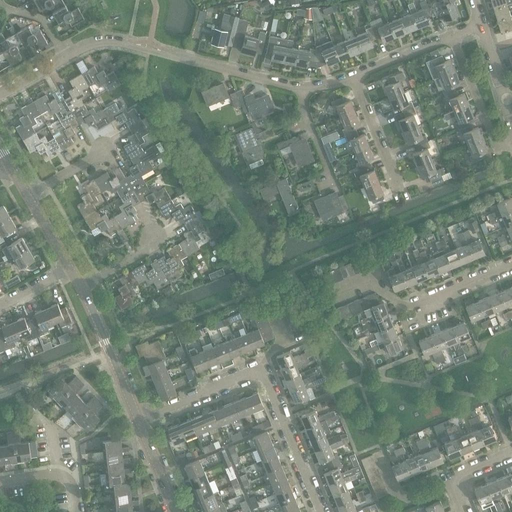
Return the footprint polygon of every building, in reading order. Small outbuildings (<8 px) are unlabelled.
[(49,7),(52,11),(65,4),(62,0),(34,0),(40,9),(46,6),(49,7)] [(267,0),(262,3),(266,10),(273,6),(269,0),(267,0)] [(440,5),(446,20),(458,15),(451,0),(443,0),(445,3),(440,5)] [(511,0),(490,0),(494,9),(511,2),(511,0)] [(421,6),(422,9),(417,11),(413,2),(407,4),(412,13),(417,27),(428,22),(426,17),(431,15),(427,4),(421,6)] [(511,9),(511,2),(494,9),(497,20),(510,16),(509,10),(511,9)] [(77,7),(71,10),(68,10),(65,4),(52,11),(59,23),(65,19),(68,20),(71,25),(84,18),(77,7)] [(329,13),(333,12),(331,6),(331,7),(330,5),(322,8),(325,15),(329,13)] [(312,8),(311,8),(313,19),(313,20),(321,17),(318,7),(317,6),(312,8)] [(313,19),(311,8),(306,8),(305,10),(304,16),(304,18),(313,19)] [(199,10),(196,21),(203,23),(206,12),(199,10)] [(406,31),(417,27),(412,13),(400,18),(406,31)] [(211,30),(210,34),(212,35),(211,42),(231,47),(233,40),(235,30),(238,18),(238,17),(231,16),(229,23),(222,21),(220,29),(214,28),(214,31),(211,30)] [(511,27),(511,21),(510,16),(497,20),(501,32),(511,27)] [(235,30),(233,40),(242,43),(240,51),(254,54),(255,49),(261,50),(266,33),(259,31),(257,39),(244,35),(247,26),(241,24),(242,19),(238,18),(235,30)] [(383,41),(394,36),(389,23),(383,25),(381,19),(379,18),(370,22),(371,27),(376,37),(381,35),(383,41)] [(400,18),(389,23),(394,36),(406,31),(400,18)] [(32,32),(28,25),(17,31),(24,44),(29,41),(32,42),(36,49),(43,44),(48,42),(40,29),(35,32),(32,32)] [(370,40),(376,37),(371,27),(365,29),(366,32),(355,36),(361,50),(372,45),(370,40)] [(9,47),(4,50),(11,63),(22,57),(18,50),(19,47),(24,44),(17,31),(6,38),(10,44),(9,47)] [(347,32),(342,34),(350,54),(361,50),(355,36),(350,39),(347,32)] [(339,59),(350,54),(342,34),(341,34),(344,41),(333,45),(339,59)] [(271,53),(270,59),(283,62),(287,40),(269,36),(266,52),(271,53)] [(48,42),(43,44),(46,49),(52,45),(50,40),(48,42)] [(283,62),(294,64),(297,49),(291,48),(293,41),(287,40),(283,62)] [(315,44),(316,49),(317,62),(317,65),(326,62),(327,64),(339,59),(333,45),(327,48),(324,41),(315,44)] [(317,65),(317,62),(316,49),(310,48),(309,51),(297,49),(294,64),(306,66),(306,64),(316,66),(317,65)] [(0,69),(11,63),(4,50),(0,52),(0,69)] [(435,65),(440,76),(454,70),(449,58),(444,61),(442,55),(430,60),(432,66),(435,65)] [(97,72),(93,65),(81,72),(88,85),(94,81),(98,87),(103,83),(107,90),(120,83),(112,70),(105,74),(102,69),(97,72)] [(453,84),(459,81),(454,70),(440,76),(445,87),(441,88),(444,94),(455,89),(453,84)] [(64,98),(71,111),(84,104),(80,97),(84,94),(81,89),(88,85),(81,72),(68,79),(72,86),(67,89),(70,95),(64,98)] [(401,72),(388,78),(390,83),(384,86),(388,97),(403,91),(399,81),(404,78),(401,72)] [(202,92),(207,105),(228,96),(223,83),(202,92)] [(242,89),(236,91),(236,92),(237,92),(242,106),(245,113),(250,110),(253,118),(253,117),(255,118),(261,116),(261,114),(269,111),(267,106),(271,104),(268,95),(254,100),(251,94),(245,97),(242,89)] [(458,95),(455,89),(444,94),(447,100),(449,99),(454,110),(468,103),(463,92),(458,95)] [(408,102),(403,91),(388,97),(393,109),(400,106),(402,111),(413,107),(410,101),(408,102)] [(236,92),(230,94),(235,108),(242,106),(237,92),(236,92)] [(59,118),(71,111),(64,98),(57,102),(54,97),(49,100),(45,93),(33,100),(40,112),(47,109),(50,114),(55,111),(59,118)] [(336,106),(340,117),(355,111),(350,100),(344,102),(342,97),(330,101),(333,107),(336,106)] [(15,127),(22,139),(35,131),(31,125),(36,122),(33,117),(40,112),(33,100),(20,107),(24,114),(19,117),(22,123),(15,127)] [(115,101),(102,109),(109,122),(116,118),(119,123),(125,120),(128,126),(141,119),(134,107),(127,111),(124,105),(119,108),(115,101)] [(467,118),(473,116),(468,103),(454,110),(447,113),(449,118),(456,116),(458,121),(455,122),(458,128),(469,123),(467,118)] [(97,129),(109,122),(102,109),(95,112),(92,107),(87,110),(84,104),(71,111),(78,123),(85,119),(88,125),(93,122),(97,129)] [(398,119),(403,131),(417,125),(413,114),(415,113),(413,107),(402,111),(405,117),(398,119)] [(60,132),(54,136),(62,149),(73,142),(69,135),(74,132),(71,127),(78,123),(71,111),(59,118),(62,124),(57,127),(60,132)] [(353,125),(360,122),(355,111),(340,117),(345,128),(342,129),(345,135),(356,130),(353,125)] [(123,145),(130,157),(143,150),(139,143),(144,140),(141,135),(148,131),(141,119),(128,126),(132,133),(127,136),(130,141),(123,145)] [(463,133),(468,144),(482,138),(477,126),(472,129),(469,123),(458,128),(460,134),(463,133)] [(425,134),(422,136),(417,125),(403,131),(407,142),(414,140),(417,145),(427,140),(425,134)] [(262,157),(261,154),(264,152),(260,145),(262,144),(260,139),(273,133),(271,128),(254,134),(251,127),(236,134),(238,139),(248,163),(250,168),(263,163),(261,158),(262,157)] [(350,140),(354,151),(369,145),(364,134),(358,136),(356,130),(345,135),(347,141),(350,140)] [(49,156),(62,149),(54,136),(47,140),(44,135),(39,138),(35,131),(22,139),(29,151),(36,147),(40,153),(45,150),(49,156)] [(336,132),(320,138),(323,144),(328,141),(338,137),(336,132)] [(298,165),(313,160),(306,144),(301,146),(297,136),(277,144),(279,149),(290,145),(298,165)] [(481,152),(487,149),(482,138),(468,144),(472,154),(469,155),(472,162),(483,157),(481,152)] [(412,153),(417,165),(432,159),(427,148),(430,146),(427,140),(417,145),(419,150),(412,153)] [(323,144),(322,144),(329,162),(336,159),(328,141),(323,144)] [(146,172),(153,168),(149,160),(161,153),(155,144),(143,151),(143,150),(130,157),(134,164),(129,167),(132,172),(125,176),(132,188),(144,181),(141,175),(146,172)] [(368,159),(374,157),(369,145),(354,151),(359,162),(356,163),(359,169),(353,171),(370,164),(368,159)] [(443,167),(436,169),(432,159),(417,165),(422,176),(428,173),(431,179),(445,173),(443,167)] [(173,166),(170,160),(164,164),(168,169),(173,166)] [(360,176),(364,186),(379,181),(374,169),(372,170),(370,164),(353,171),(356,177),(360,176)] [(459,176),(456,168),(455,168),(450,170),(453,178),(459,176)] [(106,171),(94,178),(101,191),(109,187),(112,193),(117,190),(120,195),(132,188),(125,176),(119,180),(116,175),(110,178),(106,171)] [(293,182),(299,179),(297,173),(291,176),(293,182)] [(279,192),(288,215),(299,211),(285,177),(274,182),(274,183),(260,189),(264,198),(279,192)] [(77,204),(84,216),(96,209),(93,203),(98,200),(95,195),(101,191),(94,178),(82,185),(86,192),(80,195),(84,200),(77,204)] [(300,191),(314,186),(311,179),(297,185),(300,191)] [(154,199),(158,206),(171,198),(164,186),(157,190),(154,185),(148,188),(144,181),(132,188),(139,201),(146,197),(149,202),(154,199)] [(382,193),(384,192),(379,181),(364,186),(369,198),(371,197),(373,202),(384,198),(382,193)] [(184,191),(181,185),(175,189),(178,195),(184,191)] [(134,219),(131,213),(136,210),(133,204),(139,201),(132,188),(120,195),(124,202),(119,205),(122,210),(115,214),(122,227),(134,219)] [(343,211),(343,210),(348,208),(343,195),(337,197),(335,192),(314,200),(320,213),(322,219),(343,211)] [(175,220),(181,217),(184,223),(198,215),(190,202),(182,207),(179,201),(174,204),(171,198),(158,206),(165,218),(172,214),(175,220)] [(488,215),(490,220),(511,210),(511,203),(510,198),(496,203),(499,210),(488,215)] [(0,221),(9,216),(3,205),(0,206),(0,221)] [(122,227),(115,214),(108,218),(105,213),(100,216),(96,209),(84,216),(91,228),(98,224),(101,230),(106,226),(110,233),(122,227)] [(511,222),(511,210),(490,220),(491,224),(498,221),(498,222),(503,220),(505,225),(511,222)] [(357,211),(351,214),(355,221),(360,218),(357,211)] [(205,228),(198,215),(184,223),(188,230),(183,233),(186,238),(179,242),(187,254),(199,247),(196,241),(201,238),(198,232),(205,228)] [(15,226),(9,216),(0,221),(0,233),(1,235),(15,226)] [(472,232),(479,230),(475,220),(468,223),(472,232)] [(497,237),(499,241),(511,235),(511,222),(505,225),(508,232),(497,237)] [(483,253),(477,239),(472,241),(467,229),(461,232),(472,257),(483,253)] [(462,245),(455,248),(461,262),(472,257),(461,232),(457,233),(462,245)] [(511,235),(499,241),(501,246),(511,241),(511,235)] [(2,248),(8,259),(27,248),(21,237),(7,245),(2,248)] [(417,248),(424,246),(421,239),(412,242),(414,247),(416,246),(417,248)] [(450,267),(461,262),(455,248),(450,250),(445,239),(439,241),(442,248),(443,250),(450,267)] [(181,258),(187,254),(179,242),(168,249),(172,255),(166,258),(169,263),(162,267),(170,280),(182,273),(178,266),(184,263),(181,258)] [(19,266),(33,258),(27,248),(8,259),(11,264),(17,261),(19,266)] [(417,280),(428,276),(419,253),(417,248),(412,250),(415,258),(417,264),(411,266),(417,280)] [(432,254),(433,257),(439,271),(450,267),(443,250),(432,254)] [(392,251),(378,256),(380,262),(389,258),(390,262),(392,261),(393,264),(396,263),(395,260),(396,259),(392,251)] [(428,276),(439,271),(433,257),(427,260),(423,251),(419,253),(428,276)] [(371,268),(376,266),(372,255),(366,257),(371,268)] [(366,257),(361,259),(365,270),(371,268),(366,257)] [(401,271),(400,271),(406,285),(417,280),(411,266),(406,269),(400,257),(397,258),(399,264),(398,264),(401,271)] [(360,272),(365,270),(361,259),(355,261),(360,272)] [(355,261),(349,264),(354,275),(360,272),(355,261)] [(144,262),(131,270),(139,282),(145,278),(148,283),(154,280),(158,288),(170,280),(162,267),(155,271),(153,266),(148,269),(144,262)] [(348,277),(354,275),(349,264),(344,266),(348,277)] [(344,266),(338,268),(343,279),(348,277),(344,266)] [(222,268),(208,274),(211,280),(224,274),(222,268)] [(337,282),(343,279),(338,268),(333,271),(337,282)] [(135,291),(132,286),(139,282),(131,270),(119,277),(123,283),(118,286),(121,292),(114,296),(121,309),(134,301),(130,294),(135,291)] [(333,271),(327,273),(332,284),(337,282),(333,271)] [(394,290),(406,285),(400,271),(388,276),(394,290)] [(326,286),(332,284),(327,273),(321,275),(326,286)] [(167,297),(176,291),(172,284),(162,289),(167,297)] [(511,292),(510,288),(499,292),(505,306),(511,303),(511,292)] [(494,311),(505,306),(499,292),(488,297),(494,311)] [(279,303),(291,298),(288,293),(277,297),(279,303)] [(375,293),(369,295),(373,306),(379,303),(375,293)] [(368,308),(373,306),(369,295),(363,297),(368,308)] [(362,310),(363,310),(368,308),(363,297),(358,300),(362,310)] [(488,297),(477,302),(482,315),(494,311),(488,297)] [(293,304),(291,298),(279,303),(281,308),(293,304)] [(358,300),(353,302),(357,313),(362,310),(358,300)] [(351,315),(357,313),(353,302),(347,304),(351,315)] [(361,319),(362,324),(388,314),(383,302),(379,303),(373,306),(368,308),(363,310),(366,317),(361,319)] [(471,320),(482,315),(477,302),(466,306),(471,320)] [(61,312),(57,303),(46,308),(52,322),(58,320),(60,326),(71,321),(66,310),(61,312)] [(272,331),(261,304),(249,309),(252,315),(253,319),(256,325),(257,328),(260,336),(272,331)] [(284,314),(295,309),(293,304),(281,308),(284,314)] [(347,304),(341,306),(346,317),(351,315),(347,304)] [(340,319),(346,317),(341,306),(336,309),(340,319)] [(37,317),(32,319),(38,335),(49,331),(46,324),(52,322),(46,308),(35,312),(37,317)] [(237,321),(252,315),(249,309),(234,315),(237,321)] [(284,314),(286,319),(297,315),(295,309),(284,314)] [(376,324),(378,331),(392,325),(388,314),(362,324),(364,329),(376,324)] [(234,315),(222,320),(224,326),(237,321),(234,315)] [(288,325),(299,320),(297,315),(286,319),(288,325)] [(27,339),(38,335),(32,319),(26,322),(24,316),(13,321),(19,335),(25,333),(27,339)] [(490,319),(485,321),(488,328),(493,325),(490,319)] [(214,330),(224,326),(222,320),(212,324),(214,330)] [(288,325),(290,330),(302,326),(299,320),(288,325)] [(5,335),(0,336),(5,349),(16,344),(13,338),(19,335),(13,321),(1,326),(5,335)] [(469,335),(463,321),(452,326),(458,340),(469,335)] [(392,325),(378,331),(383,342),(397,336),(392,325)] [(293,336),(304,332),(302,326),(290,330),(293,336)] [(452,326),(441,331),(446,345),(452,343),(455,349),(456,348),(458,355),(463,353),(460,346),(457,340),(458,340),(452,326)] [(252,347),(263,342),(260,336),(257,328),(246,332),(252,347)] [(189,333),(191,340),(198,337),(196,330),(189,333)] [(275,338),(272,331),(260,336),(263,342),(275,338)] [(441,347),(446,345),(441,331),(430,336),(441,362),(446,360),(441,347)] [(241,351),(252,347),(246,332),(240,335),(239,332),(235,333),(236,336),(235,337),(241,351)] [(401,347),(397,336),(383,342),(378,344),(371,346),(373,351),(385,347),(387,353),(401,347)] [(436,364),(441,362),(430,336),(419,340),(424,354),(431,351),(436,364)] [(229,356),(241,351),(235,337),(223,341),(229,356)] [(165,357),(158,339),(148,343),(147,340),(135,345),(139,356),(143,354),(147,364),(165,357)] [(371,346),(378,344),(376,339),(369,342),(370,343),(366,344),(368,348),(371,346)] [(218,360),(229,356),(223,341),(212,346),(218,360)] [(207,365),(218,360),(212,346),(201,350),(207,365)] [(196,369),(207,365),(201,350),(196,352),(194,347),(189,350),(191,355),(190,355),(196,369)] [(276,357),(280,368),(306,357),(304,353),(298,355),(298,354),(292,357),(289,351),(276,357)] [(166,369),(162,359),(165,358),(165,357),(147,364),(151,375),(166,369)] [(300,366),(308,363),(306,357),(280,368),(285,379),(302,372),(300,366)] [(170,381),(166,369),(151,375),(156,386),(170,381)] [(285,379),(289,390),(316,379),(314,375),(306,378),(304,371),(302,372),(285,379)] [(192,372),(186,375),(188,380),(190,386),(196,384),(194,378),(192,372)] [(49,389),(59,400),(79,380),(75,376),(66,384),(61,378),(49,389)] [(319,378),(316,379),(289,390),(294,401),(308,395),(305,389),(321,382),(324,381),(322,376),(319,378)] [(59,400),(68,410),(80,399),(75,393),(84,385),(79,380),(59,400)] [(175,392),(170,381),(156,386),(160,398),(175,392)] [(246,396),(251,411),(263,406),(257,392),(246,396)] [(68,410),(78,420),(98,401),(94,396),(85,404),(80,399),(68,410)] [(246,396),(234,401),(240,415),(251,411),(246,396)] [(99,419),(94,414),(103,405),(98,401),(78,420),(87,430),(99,419)] [(223,406),(229,420),(240,415),(234,401),(223,406)] [(218,424),(229,420),(223,406),(212,410),(218,424)] [(207,429),(218,424),(212,410),(201,415),(207,429)] [(300,416),(305,427),(335,415),(334,411),(317,417),(314,410),(300,416)] [(201,415),(190,419),(196,433),(199,439),(204,437),(201,431),(207,429),(201,415)] [(337,415),(335,415),(305,427),(309,439),(323,433),(330,430),(327,424),(334,421),(334,422),(339,420),(337,415)] [(478,429),(477,430),(483,444),(494,439),(488,425),(482,428),(477,416),(472,418),(475,425),(476,424),(478,429)] [(461,453),(472,448),(466,434),(460,436),(453,418),(449,420),(451,427),(450,427),(461,453)] [(184,438),(196,433),(190,419),(178,424),(184,438)] [(268,420),(257,425),(260,430),(270,426),(268,420)] [(447,420),(441,422),(444,429),(447,428),(450,427),(447,420)] [(173,443),(184,438),(178,424),(167,429),(173,443)] [(449,457),(461,453),(450,427),(447,428),(451,440),(443,443),(449,457)] [(420,439),(419,440),(430,465),(442,460),(436,447),(432,448),(429,441),(427,442),(422,430),(417,432),(420,439)] [(472,448),(483,444),(477,430),(466,434),(472,448)] [(27,442),(19,443),(17,431),(12,432),(16,461),(30,458),(36,457),(34,442),(27,443),(27,442)] [(241,431),(235,434),(237,440),(243,437),(241,431)] [(257,448),(272,442),(267,431),(252,436),(257,448)] [(7,445),(0,445),(0,446),(2,462),(16,461),(12,432),(5,433),(7,445)] [(326,439),(323,433),(309,439),(314,450),(347,436),(347,435),(340,434),(339,434),(326,439)] [(101,442),(103,452),(120,451),(120,448),(119,441),(127,441),(126,436),(118,437),(119,440),(101,442)] [(336,453),(333,455),(330,450),(349,442),(347,436),(314,450),(319,461),(324,459),(326,465),(339,459),(336,453)] [(419,470),(430,465),(419,440),(416,441),(421,453),(413,456),(419,470)] [(276,453),(272,442),(257,448),(262,459),(276,453)] [(205,453),(215,449),(213,443),(202,447),(205,453)] [(227,447),(232,458),(238,456),(234,444),(227,447)] [(128,451),(127,447),(120,448),(120,451),(103,452),(104,463),(121,461),(121,458),(121,452),(128,451)] [(218,451),(223,462),(228,460),(224,448),(218,451)] [(262,459),(266,470),(281,464),(276,453),(262,459)] [(185,454),(175,458),(177,464),(188,460),(186,454),(185,454)] [(360,459),(362,464),(373,460),(371,455),(360,459)] [(234,464),(240,462),(238,456),(232,458),(234,464)] [(413,456),(402,461),(408,474),(419,470),(413,456)] [(104,463),(105,474),(123,472),(122,469),(122,463),(129,462),(128,458),(121,458),(121,461),(104,463)] [(189,476),(203,470),(199,459),(184,465),(189,476)] [(323,472),(328,484),(355,473),(361,470),(359,466),(340,473),(338,468),(342,466),(339,459),(326,465),(328,470),(323,472)] [(364,470),(375,465),(373,460),(362,464),(364,470)] [(397,479),(408,474),(402,461),(391,465),(397,479)] [(271,481),(285,475),(281,464),(266,470),(271,481)] [(364,470),(367,475),(377,471),(375,465),(364,470)] [(130,473),(129,468),(122,469),(123,472),(105,474),(106,484),(110,484),(110,483),(124,481),(123,474),(130,473)] [(208,481),(203,470),(189,476),(193,487),(208,481)] [(367,475),(369,481),(380,476),(377,471),(367,475)] [(332,495),(346,489),(344,483),(357,478),(355,473),(328,484),(332,495)] [(271,481),(275,492),(290,486),(285,475),(271,481)] [(502,493),(511,489),(511,485),(507,475),(497,479),(502,493)] [(371,486),(382,482),(380,476),(369,481),(371,486)] [(243,487),(249,484),(247,478),(241,480),(243,487)] [(485,484),(488,490),(491,498),(502,493),(497,479),(485,484)] [(110,484),(112,494),(129,493),(130,494),(137,494),(136,488),(129,489),(128,481),(124,481),(110,483),(110,484)] [(198,498),(212,492),(208,481),(193,487),(198,498)] [(237,496),(242,494),(238,482),(232,484),(237,496)] [(371,486),(374,492),(384,487),(382,482),(371,486)] [(491,498),(488,490),(485,484),(474,488),(479,502),(480,502),(482,506),(484,507),(488,505),(491,511),(496,510),(493,503),(491,498)] [(280,504),(294,498),(290,486),(275,492),(280,504)] [(376,497),(387,493),(384,487),(374,492),(376,497)] [(351,500),(346,489),(332,495),(337,505),(351,500)] [(217,503),(212,492),(198,498),(202,509),(217,503)] [(130,500),(130,494),(129,493),(112,494),(113,505),(131,503),(131,505),(138,504),(137,500),(130,500)] [(290,511),(299,509),(294,498),(280,504),(283,511),(290,511)] [(253,509),(259,506),(257,500),(250,503),(253,509)] [(337,505),(339,511),(351,511),(355,510),(351,500),(337,505)] [(443,511),(439,500),(425,506),(427,511),(443,511)] [(502,511),(498,501),(493,503),(496,510),(497,511),(502,511)] [(113,505),(113,511),(138,511),(138,510),(131,511),(131,505),(131,503),(113,505)] [(203,511),(220,511),(217,503),(202,509),(203,511)]
